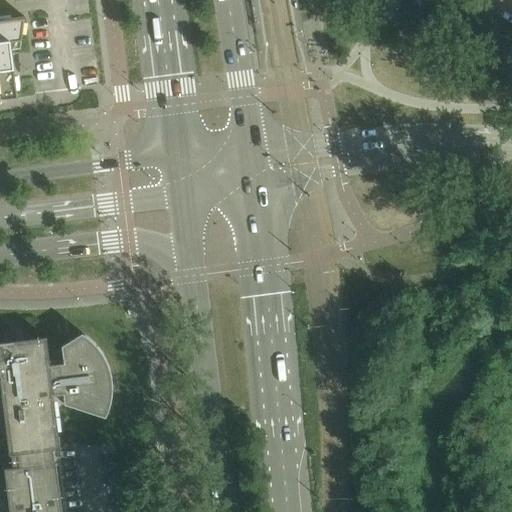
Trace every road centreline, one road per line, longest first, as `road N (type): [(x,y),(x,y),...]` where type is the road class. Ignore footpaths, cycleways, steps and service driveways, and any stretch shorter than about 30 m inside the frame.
road 1 (secondary): [(287,511),(255,187)]
road 2 (unclassified): [(511,142),(438,137),(250,150)]
road 3 (unclassified): [(255,187),(398,165),(511,169)]
road 4 (secondary): [(189,259),(225,511)]
road 5 (secondary): [(0,256),(129,243),(189,259)]
road 6 (tertiary): [(0,218),(181,197)]
road 7 (tertiary): [(176,155),(0,176)]
road 8 (secondary): [(157,0),(176,155)]
road 9 (secondary): [(250,150),(231,0)]
